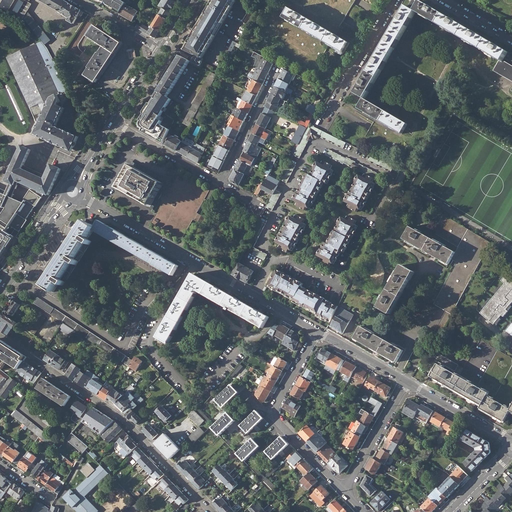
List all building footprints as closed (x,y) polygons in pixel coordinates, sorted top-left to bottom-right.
[(0,0),(0,6),(8,11),(14,1),(14,0),(0,0)] [(23,20),(33,3),(29,1),(26,0),(23,0),(23,1),(21,0),(20,0),(14,12),(13,11),(12,13),(23,20)] [(40,0),(62,12),(60,14),(69,19),(68,20),(74,23),(79,15),(81,16),(84,11),(78,8),(63,0),(40,0)] [(95,0),(119,14),(121,11),(125,4),(126,3),(120,0),(95,0)] [(161,6),(171,13),(177,0),(162,0),(159,5),(161,6)] [(195,55),(202,59),(210,45),(215,36),(213,35),(216,29),(220,23),(222,24),(236,1),(235,0),(234,0),(213,0),(205,14),(206,15),(199,27),(198,26),(184,50),(195,55)] [(418,2),(414,0),(412,0),(411,3),(409,7),(415,11),(420,3),(418,2)] [(427,5),(421,1),(420,3),(415,11),(436,23),(499,60),(502,61),(503,60),(508,52),(507,51),(501,48),(498,46),(497,45),(481,36),(476,33),(454,20),(445,15),(436,10),(431,7),(427,5)] [(119,14),(133,21),(138,11),(125,4),(121,11),(119,14)] [(171,13),(161,6),(159,8),(162,10),(150,29),(138,22),(135,27),(138,29),(147,33),(154,37),(156,38),(171,13)] [(151,9),(147,7),(145,6),(137,19),(139,20),(142,15),(144,17),(145,15),(143,13),(145,9),(149,12),(151,9)] [(409,7),(406,6),(404,9),(403,12),(401,15),(385,41),(384,44),(380,50),(377,55),(376,58),(358,89),(357,90),(355,93),(364,98),(365,99),(390,56),(416,12),(415,11),(409,7)] [(283,19),(329,44),(344,53),(350,43),(334,34),(332,33),(330,32),(318,25),(317,24),(315,23),(302,16),(300,15),(298,13),(289,8),(286,14),(285,16),(285,17),(283,19)] [(249,26),(257,13),(250,9),(242,22),(249,26)] [(123,42),(95,25),(87,39),(85,42),(84,44),(84,46),(84,48),(85,49),(67,76),(84,88),(91,78),(96,82),(123,42)] [(45,140),(68,151),(75,148),(80,138),(72,134),(72,133),(64,129),(63,131),(57,129),(58,127),(66,109),(64,108),(59,105),(60,103),(65,102),(67,102),(68,103),(70,99),(69,98),(70,96),(68,92),(70,91),(67,84),(56,63),(47,48),(44,44),(38,47),(37,46),(32,48),(33,50),(16,59),(15,57),(10,59),(11,61),(10,62),(35,112),(39,110),(41,113),(44,115),(42,120),(45,124),(42,126),(45,130),(43,133),(45,140)] [(268,74),(273,64),(264,59),(265,57),(255,52),(253,56),(257,58),(257,60),(254,67),(257,68),(268,74)] [(192,62),(200,66),(202,62),(203,60),(202,59),(195,55),(192,62)] [(159,92),(168,97),(190,61),(187,60),(181,56),(159,92)] [(505,77),(511,66),(503,60),(502,61),(499,60),(493,70),(503,76),(505,77)] [(268,74),(257,68),(255,73),(252,72),(251,72),(248,78),(254,80),(263,85),(268,74)] [(279,79),(290,84),(294,75),(284,70),(279,79)] [(191,110),(197,114),(199,111),(202,105),(204,101),(207,96),(212,85),(213,83),(216,78),(217,76),(217,75),(215,75),(211,73),(191,110)] [(279,79),(276,87),(286,92),(292,95),(296,88),(290,84),(279,79)] [(254,80),(248,91),(257,96),(263,85),(254,80)] [(286,102),(288,102),(292,95),(286,92),(276,87),(272,94),(286,102)] [(242,96),(241,99),(253,105),(257,96),(248,91),(247,91),(244,97),(242,96)] [(140,120),(142,122),(142,123),(142,124),(142,125),(143,127),(144,129),(143,131),(164,144),(171,130),(161,125),(163,121),(160,120),(162,117),(161,116),(172,99),(168,97),(159,92),(140,120)] [(284,105),(286,102),(272,94),(265,107),(274,112),(276,113),(281,105),(279,104),(280,103),(284,105)] [(240,101),(236,108),(238,109),(248,114),(253,105),(241,99),(238,98),(237,100),(240,101)] [(402,133),(407,123),(365,99),(364,98),(361,104),(359,108),(358,109),(370,115),(390,126),(402,133)] [(271,119),(274,112),(265,107),(262,114),(271,119)] [(236,108),(232,115),(244,122),(248,114),(238,109),(236,108)] [(35,112),(42,126),(45,124),(42,120),(44,115),(41,113),(39,110),(35,112)] [(184,124),(190,127),(194,120),(196,115),(197,114),(191,110),(184,124)] [(257,125),(266,129),(271,119),(262,114),(257,125)] [(304,127),(307,128),(309,124),(314,115),(311,114),(306,123),(300,120),(298,124),(304,127)] [(230,126),(240,131),(244,122),(232,115),(230,118),(233,119),(230,126)] [(294,156),(300,158),(309,140),(311,137),(315,136),(319,137),(343,149),(346,143),(345,142),(329,134),(328,134),(313,126),(309,124),(307,128),(304,135),(294,156)] [(269,134),(266,132),(265,132),(266,129),(257,125),(253,134),(264,139),(265,140),(266,140),(269,134)] [(230,126),(225,136),(235,141),(240,131),(230,126)] [(249,141),(258,146),(261,140),(264,141),(264,139),(253,134),(249,141)] [(220,146),(230,151),(235,141),(225,136),(224,135),(223,137),(224,138),(220,146)] [(167,145),(177,151),(182,142),(179,140),(180,138),(177,137),(176,138),(172,136),(167,145)] [(188,157),(193,148),(196,143),(185,137),(182,142),(177,151),(188,157)] [(244,152),(257,158),(262,148),(258,146),(249,141),(244,152)] [(44,194),(49,196),(61,170),(52,165),(47,177),(24,166),(31,150),(22,146),(15,162),(13,167),(11,171),(6,181),(6,182),(15,186),(17,181),(40,192),(39,193),(44,195),(44,194)] [(215,156),(225,161),(230,151),(220,146),(215,156)] [(188,157),(199,163),(203,154),(193,148),(188,157)] [(343,162),(352,167),(355,161),(346,156),(346,157),(328,148),(325,154),(342,163),(343,162)] [(241,161),(250,166),(252,167),(253,167),(254,168),(258,160),(243,153),(241,157),(243,158),(241,161)] [(366,160),(391,172),(394,166),(387,163),(369,154),(366,160)] [(209,167),(220,172),(225,161),(215,156),(209,167)] [(295,205),(305,210),(307,207),(309,208),(311,205),(310,204),(313,199),(314,199),(318,192),(317,190),(320,185),(321,185),(323,182),(326,183),(328,180),(327,179),(329,174),(331,173),(333,170),(330,168),(332,165),(322,160),(320,163),(317,162),(312,173),(312,174),(312,175),(308,173),(303,182),(301,185),(302,185),(301,187),(302,188),(301,189),(300,188),(294,200),(297,202),(295,205)] [(4,180),(6,181),(11,171),(13,167),(15,162),(12,161),(4,180)] [(250,166),(241,161),(240,161),(235,170),(244,174),(245,175),(249,177),(253,167),(252,167),(250,166)] [(281,180),(287,183),(297,165),(290,162),(289,165),(281,180)] [(346,206),(356,211),(358,208),(361,210),(362,207),(361,205),(364,200),(365,200),(369,193),(369,192),(371,187),(373,187),(375,183),(372,182),(377,172),(359,163),(356,169),(363,173),(362,176),(359,175),(353,187),(352,190),(351,190),(345,202),(348,203),(346,206)] [(117,188),(151,208),(145,219),(181,241),(210,190),(174,169),(165,183),(131,164),(124,175),(117,188)] [(232,182),(239,186),(245,175),(244,174),(235,170),(231,179),(232,182)] [(387,197),(393,200),(399,188),(407,173),(401,170),(387,197)] [(262,189),(273,195),(276,190),(280,182),(269,177),(268,178),(265,185),(262,189)] [(255,195),(258,197),(262,189),(265,185),(261,183),(255,195)] [(0,193),(1,194),(12,199),(14,196),(0,188),(0,193)] [(267,208),(273,211),(282,193),(276,190),(273,195),(267,208)] [(0,206),(6,209),(0,219),(0,220),(10,227),(19,212),(20,213),(26,205),(12,199),(1,194),(0,193),(0,206)] [(278,247),(288,252),(290,249),(292,250),(293,248),(293,246),(296,241),(297,241),(301,234),(300,233),(302,228),(304,227),(306,224),(303,223),(305,219),(295,214),(293,217),(290,216),(284,227),(285,228),(283,231),(282,231),(276,243),(279,244),(278,247)] [(434,332),(440,335),(455,307),(489,246),(490,243),(443,214),(432,233),(458,248),(455,253),(410,227),(403,239),(448,265),(451,259),(456,262),(434,304),(446,311),(434,332)] [(319,261),(329,265),(331,262),(333,263),(335,260),(334,259),(337,254),(338,254),(340,250),(344,252),(345,249),(345,247),(347,242),(349,242),(352,236),(352,234),(354,229),(356,229),(358,225),(355,224),(356,220),(346,215),(345,219),(342,217),(336,229),(337,229),(336,231),(335,231),(334,232),(333,232),(332,235),(332,236),(328,244),(326,243),(325,245),(324,244),(318,256),(321,257),(319,261)] [(86,221),(67,251),(62,258),(44,285),(53,291),(59,283),(63,285),(78,263),(92,241),(88,239),(93,230),(112,241),(129,250),(148,261),(173,276),(178,266),(111,228),(99,221),(96,226),(93,225),(93,226),(91,225),(93,223),(88,219),(86,221)] [(0,225),(8,231),(10,227),(0,220),(0,225)] [(251,238),(257,241),(266,224),(260,220),(251,238)] [(0,262),(17,237),(8,231),(4,229),(0,235),(0,262)] [(252,254),(264,260),(267,254),(255,248),(252,254)] [(232,274),(247,283),(254,271),(238,262),(232,274)] [(413,272),(401,265),(377,307),(389,314),(413,272)] [(326,320),(330,322),(337,307),(335,306),(324,300),(325,298),(321,296),(321,297),(315,294),(315,293),(312,291),(311,292),(305,289),(305,288),(302,286),(303,284),(301,283),(301,282),(281,273),(281,272),(278,270),(278,271),(276,270),(268,285),(271,287),(273,286),(277,289),(278,290),(284,294),(286,293),(291,296),(291,297),(297,300),(296,301),(300,304),(300,305),(303,307),(304,306),(315,311),(315,310),(318,311),(316,315),(320,317),(321,316),(326,318),(326,320)] [(478,304),(489,313),(511,285),(511,279),(503,272),(478,304)] [(158,337),(169,344),(199,291),(229,308),(228,309),(230,310),(231,309),(263,328),(269,317),(194,274),(158,337)] [(33,303),(50,314),(56,318),(64,323),(68,326),(73,329),(75,331),(85,338),(126,365),(129,359),(37,298),(33,303)] [(7,313),(12,317),(22,303),(16,299),(7,313)] [(353,314),(341,307),(331,327),(343,333),(353,314)] [(28,331),(34,335),(46,317),(39,313),(31,326),(28,331)] [(0,326),(0,329),(9,335),(17,323),(5,315),(1,321),(3,322),(0,326)] [(64,323),(56,318),(42,340),(49,345),(59,330),(64,323)] [(73,329),(68,326),(64,323),(59,330),(71,337),(75,331),(73,329)] [(274,335),(284,341),(290,330),(281,324),(279,326),(276,325),(266,336),(272,339),(274,335)] [(403,350),(361,326),(354,339),(396,363),(403,350)] [(282,344),(294,350),(299,341),(300,338),(299,335),(296,333),(290,330),(284,341),(282,344)] [(0,369),(4,372),(9,371),(14,374),(17,370),(23,361),(26,357),(0,339),(0,369)] [(36,354),(41,357),(44,352),(39,349),(36,354)] [(316,357),(327,363),(332,354),(323,349),(321,353),(319,352),(316,357)] [(45,360),(52,365),(59,355),(51,350),(45,360)] [(326,364),(332,367),(336,370),(342,360),(332,354),(327,363),(326,364)] [(52,365),(60,370),(67,361),(59,355),(52,365)] [(133,361),(129,359),(126,365),(129,367),(136,372),(143,362),(136,357),(133,361)] [(274,366),(282,371),(287,362),(279,358),(278,359),(276,357),(274,358),(270,364),(273,366),(274,366)] [(23,361),(17,370),(18,372),(20,374),(20,375),(23,377),(24,376),(25,377),(32,367),(23,361)] [(62,372),(75,380),(81,372),(82,370),(73,365),(69,362),(62,372)] [(341,372),(351,377),(356,367),(347,362),(341,372)] [(230,376),(231,378),(235,374),(236,374),(243,367),(240,364),(230,376)] [(480,407),(504,421),(510,410),(511,411),(511,403),(511,406),(511,409),(507,407),(507,406),(506,404),(505,405),(493,399),(494,398),(491,396),(490,397),(487,396),(488,393),(485,391),(485,389),(483,388),(483,389),(471,383),(471,381),(469,380),(468,381),(458,376),(459,374),(457,373),(456,374),(444,368),(444,366),(442,365),(442,366),(438,364),(431,376),(482,405),(480,407)] [(268,377),(276,382),(282,371),(274,366),(273,366),(270,370),(269,371),(269,372),(268,372),(266,376),(268,377)] [(32,367),(25,377),(27,378),(27,379),(29,381),(30,381),(34,383),(42,373),(32,367)] [(356,367),(351,377),(358,380),(355,385),(360,388),(367,377),(364,375),(365,374),(366,373),(356,367)] [(0,379),(5,383),(10,377),(4,372),(0,369),(0,379)] [(308,369),(304,376),(312,381),(316,374),(308,369)] [(88,377),(81,372),(75,380),(87,389),(88,388),(94,379),(97,375),(94,373),(92,377),(91,379),(88,377)] [(260,386),(271,392),(276,382),(268,377),(266,376),(264,375),(259,385),(260,386)] [(370,388),(375,390),(380,382),(371,376),(365,387),(369,389),(370,388)] [(11,379),(10,377),(5,383),(0,379),(0,394),(6,399),(17,383),(13,379),(11,379)] [(305,391),(306,392),(311,383),(301,377),(296,386),(305,391)] [(37,388),(64,407),(70,397),(44,379),(37,388)] [(94,379),(88,388),(94,391),(93,393),(98,396),(104,386),(94,379)] [(316,383),(328,390),(329,387),(317,381),(316,383)] [(375,390),(386,397),(391,388),(380,382),(375,390)] [(98,396),(106,401),(107,399),(112,391),(104,386),(98,396)] [(216,401),(223,408),(238,393),(231,386),(216,401)] [(265,402),(271,392),(260,386),(255,395),(262,402),(265,402)] [(291,395),(300,400),(305,391),(296,386),(291,395)] [(135,390),(132,388),(128,392),(124,396),(115,405),(123,413),(128,408),(129,406),(128,405),(132,401),(134,399),(130,395),(135,390)] [(115,405),(124,396),(115,390),(108,400),(115,405)] [(337,409),(343,398),(340,397),(335,405),(334,407),(337,409)] [(290,415),(295,418),(301,406),(288,399),(283,408),(291,413),(290,415)] [(403,412),(414,418),(415,417),(421,406),(410,400),(403,412)] [(77,402),(70,412),(73,414),(70,418),(71,420),(78,425),(82,420),(80,419),(87,409),(77,402)] [(25,408),(34,415),(38,410),(29,403),(25,408)] [(434,411),(422,404),(421,406),(415,417),(427,424),(429,420),(434,411)] [(157,412),(161,417),(167,411),(163,406),(157,412)] [(60,445),(76,458),(84,449),(100,435),(113,421),(93,408),(82,420),(78,425),(60,445)] [(140,420),(128,408),(123,413),(130,420),(131,419),(136,424),(140,420)] [(39,438),(40,439),(44,435),(45,434),(15,410),(11,416),(16,420),(18,421),(34,435),(39,438)] [(188,415),(199,426),(205,421),(197,412),(194,410),(188,415)] [(205,421),(208,424),(211,421),(199,410),(197,412),(205,421)] [(161,417),(166,422),(172,416),(167,411),(161,417)] [(239,430),(244,435),(247,433),(248,434),(263,419),(256,411),(241,427),(242,428),(239,430)] [(366,411),(360,422),(369,427),(375,416),(366,411)] [(429,420),(441,427),(446,418),(434,411),(429,420)] [(213,429),(220,436),(236,421),(228,414),(213,429)] [(42,422),(50,428),(55,424),(46,417),(42,422)] [(447,434),(451,437),(452,435),(458,425),(446,418),(441,427),(439,430),(443,432),(444,429),(449,431),(447,434)] [(113,421),(100,435),(108,443),(122,430),(113,421)] [(357,421),(351,432),(361,437),(364,430),(366,431),(369,427),(360,422),(357,421)] [(394,427),(404,433),(406,429),(396,424),(394,427)] [(143,431),(148,436),(154,430),(150,425),(143,431)] [(308,442),(316,434),(311,428),(308,425),(299,433),(308,442)] [(399,442),(401,438),(404,433),(394,427),(388,438),(398,444),(403,447),(404,445),(399,442)] [(189,438),(194,444),(205,433),(200,428),(189,438)] [(148,436),(152,441),(159,435),(154,430),(148,436)] [(464,464),(472,472),(491,452),(489,442),(466,430),(461,440),(476,449),(476,451),(464,464)] [(343,445),(353,450),(361,437),(351,432),(351,431),(343,445)] [(126,458),(127,457),(137,448),(133,444),(135,443),(126,433),(117,442),(119,445),(123,448),(119,452),(126,458)] [(328,443),(318,433),(316,434),(308,442),(318,452),(327,443),(328,443)] [(52,442),(44,435),(40,439),(46,445),(49,447),(52,442)] [(156,444),(171,460),(181,450),(166,435),(156,444)] [(449,441),(453,444),(457,438),(452,435),(451,437),(449,441)] [(266,452),(273,459),(288,444),(281,437),(266,452)] [(0,440),(0,452),(4,455),(9,448),(10,448),(3,443),(4,441),(3,440),(3,439),(2,438),(1,439),(0,440)] [(392,455),(398,444),(388,438),(382,449),(391,454),(392,455)] [(237,454),(245,462),(260,447),(253,439),(237,454)] [(119,445),(117,442),(115,444),(115,445),(114,445),(114,446),(114,447),(115,449),(117,452),(119,451),(119,452),(123,448),(119,445)] [(337,454),(327,443),(318,452),(328,463),(337,454)] [(470,453),(453,444),(450,450),(466,459),(469,457),(470,453)] [(423,459),(427,461),(433,450),(429,447),(427,452),(425,455),(424,457),(423,459)] [(15,452),(9,448),(4,455),(14,462),(20,454),(15,451),(15,452)] [(134,458),(139,463),(146,456),(139,449),(135,453),(137,455),(134,458)] [(382,449),(376,459),(383,463),(385,464),(391,454),(382,449)] [(288,458),(297,467),(297,466),(304,460),(295,451),(288,458)] [(19,466),(22,462),(20,461),(23,457),(20,454),(14,462),(19,466)] [(19,466),(27,472),(29,470),(33,464),(33,463),(36,459),(28,454),(26,456),(25,458),(24,459),(22,462),(19,466)] [(63,457),(59,454),(58,456),(62,459),(60,461),(64,464),(66,461),(67,460),(63,457)] [(74,460),(66,454),(63,457),(67,460),(72,463),(74,460)] [(335,468),(341,473),(348,466),(337,454),(328,463),(334,469),(335,468)] [(139,463),(145,469),(152,462),(146,456),(139,463)] [(377,473),(383,463),(376,459),(373,458),(367,469),(379,475),(379,474),(377,473)] [(297,466),(306,476),(309,473),(313,469),(304,460),(297,466)] [(178,467),(184,474),(191,467),(192,466),(187,461),(184,464),(182,463),(178,467)] [(97,511),(99,511),(85,497),(108,474),(105,471),(99,465),(95,470),(88,462),(79,470),(87,478),(73,491),(71,489),(63,497),(78,511),(60,511),(61,509),(53,506),(51,511),(50,511),(50,509),(42,504),(36,501),(34,505),(36,506),(33,511),(97,511)] [(145,469),(151,475),(158,468),(152,462),(145,469)] [(29,470),(39,477),(44,470),(46,468),(40,463),(38,467),(33,463),(33,464),(29,470)] [(266,474),(268,477),(280,466),(278,464),(276,466),(275,466),(266,474)] [(219,476),(225,470),(220,466),(214,472),(219,476)] [(252,469),(264,481),(267,479),(255,466),(252,469)] [(458,472),(452,478),(459,484),(468,475),(459,466),(455,470),(458,472)] [(195,472),(191,467),(184,474),(189,478),(195,472)] [(151,475),(156,480),(159,478),(160,479),(165,475),(158,468),(151,475)] [(47,471),(44,470),(39,477),(37,479),(46,485),(54,474),(48,469),(47,471)] [(219,476),(223,481),(230,475),(225,470),(219,476)] [(193,483),(200,476),(195,472),(189,478),(193,483)] [(318,481),(309,473),(306,476),(301,481),(310,490),(318,481)] [(223,481),(228,486),(234,480),(235,480),(230,475),(223,481)] [(361,486),(371,496),(378,490),(373,485),(373,483),(372,482),(373,479),(367,475),(361,486)] [(0,488),(7,493),(13,484),(8,481),(9,480),(3,476),(0,479),(0,488)] [(193,483),(200,490),(204,485),(203,484),(206,481),(201,476),(200,476),(193,483)] [(447,497),(448,498),(460,485),(459,484),(452,478),(451,476),(439,489),(440,490),(441,491),(447,497)] [(161,486),(166,491),(167,491),(173,484),(167,477),(162,481),(164,483),(161,486)] [(48,486),(59,494),(64,485),(54,478),(48,486)] [(239,485),(234,480),(228,486),(232,491),(239,485)] [(173,484),(167,491),(171,496),(178,489),(173,484)] [(11,494),(20,500),(26,492),(16,485),(9,494),(10,495),(11,494)] [(310,496),(321,507),(325,503),(323,500),(330,494),(321,485),(310,496)] [(501,490),(496,495),(504,503),(511,496),(511,495),(504,487),(501,485),(498,488),(501,490)] [(171,496),(175,500),(182,493),(178,489),(171,496)] [(440,490),(431,499),(438,505),(447,497),(441,491),(440,490)] [(373,501),(381,510),(391,500),(384,491),(373,501)] [(175,501),(180,506),(183,503),(185,504),(189,500),(182,493),(175,500),(175,501)] [(485,501),(487,502),(496,511),(504,503),(496,495),(491,501),(488,498),(485,501)] [(422,506),(427,511),(431,511),(438,505),(431,499),(430,498),(422,506)] [(214,504),(220,511),(227,504),(228,504),(223,499),(220,502),(218,500),(214,504)] [(334,511),(340,511),(344,508),(335,499),(329,506),(334,511)] [(495,511),(496,511),(487,502),(482,507),(485,510),(482,511),(495,511)]
